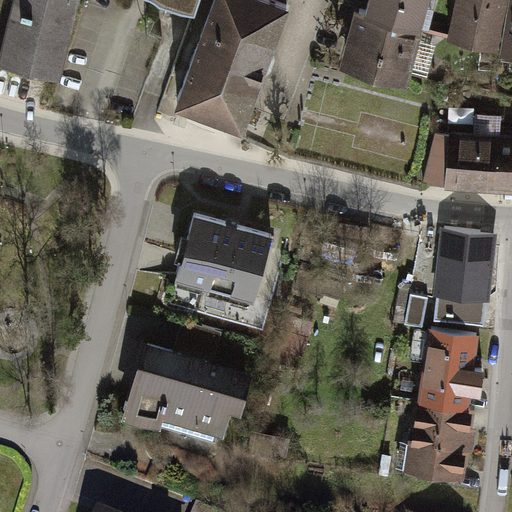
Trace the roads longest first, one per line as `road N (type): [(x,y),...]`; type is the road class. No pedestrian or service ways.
road 1 (residential): [(145,156),(435,213),(511,220)]
road 2 (residential): [(145,156),(67,454)]
road 3 (residential): [(511,339),(493,511)]
road 4 (residential): [(0,118),(145,156)]
